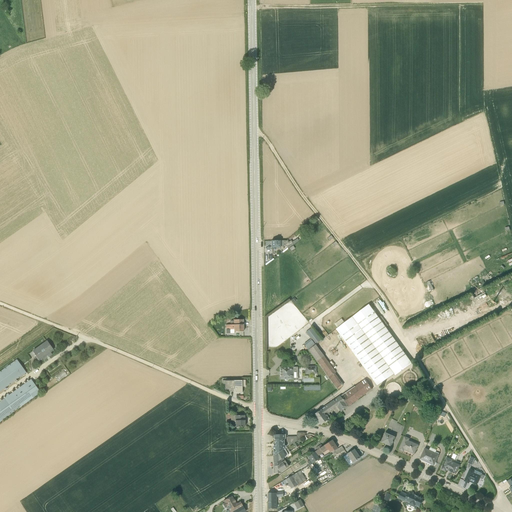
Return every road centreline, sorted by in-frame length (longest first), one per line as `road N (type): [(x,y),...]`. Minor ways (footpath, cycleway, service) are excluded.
road 1 (primary): [(258,410),(252,0)]
road 2 (unclassified): [(258,410),(0,303)]
road 3 (residential): [(498,511),(327,432),(258,419)]
road 4 (track): [(253,129),(405,337)]
road 5 (unclassified): [(504,511),(405,337)]
